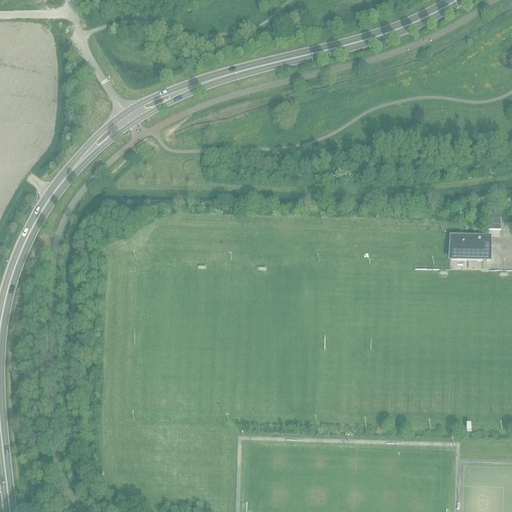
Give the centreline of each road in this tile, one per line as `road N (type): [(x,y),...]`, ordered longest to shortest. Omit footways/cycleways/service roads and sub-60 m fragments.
road 1 (secondary): [(127,118),(210,82),(407,26),(458,0)]
road 2 (secondary): [(0,322),(39,214),(61,181),(127,118)]
road 3 (residential): [(127,118),(84,51),(71,0)]
